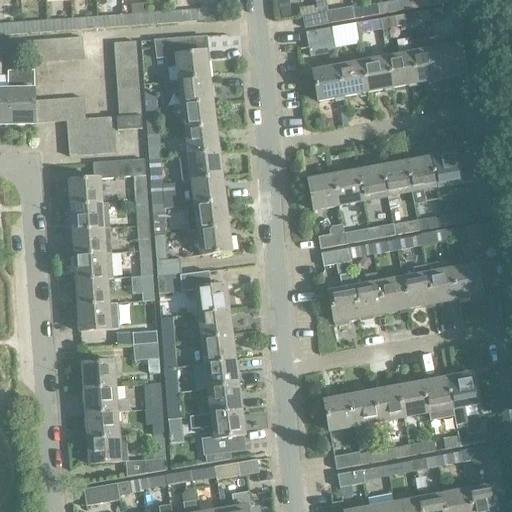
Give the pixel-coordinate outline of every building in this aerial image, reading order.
[(280,11),(289,9),(290,9),(288,0),(278,2),(280,11)] [(324,0),(313,0),(314,1),(315,12),(301,14),(303,26),(328,23),(327,13),(324,0)] [(399,0),(398,0),(376,4),(377,14),(401,9),(399,0)] [(426,5),(424,0),(399,0),(401,9),(426,5)] [(456,32),(471,29),(466,3),(451,5),(456,32)] [(376,4),(351,9),(353,18),(377,14),(376,4)] [(443,8),(427,11),(429,21),(444,18),(443,8)] [(289,9),(280,11),(281,19),(290,17),(289,9)] [(200,11),(173,13),(174,24),(200,22),(200,11)] [(429,21),(427,11),(402,15),(404,25),(429,21)] [(173,13),(148,15),(149,26),(174,24),(173,13)] [(148,15),(123,16),(124,28),(149,26),(148,15)] [(402,15),(378,20),(380,30),(404,25),(402,15)] [(123,16),(97,18),(98,30),(124,28),(123,16)] [(97,18),(73,20),(74,32),(98,30),(97,18)] [(73,20),(48,22),(48,34),(74,32),(73,20)] [(48,22),(22,24),(23,36),(31,36),(31,35),(48,34),(48,22)] [(22,24),(0,25),(0,37),(23,36),(22,24)] [(356,34),(354,24),(329,28),(330,30),(332,42),(333,47),(357,42),(356,34)] [(332,42),(330,30),(306,35),(308,47),(332,42)] [(432,40),(434,50),(439,80),(467,75),(459,35),(432,40)] [(68,39),(70,61),(82,60),(80,38),(68,39)] [(177,83),(207,79),(205,62),(211,61),(208,38),(156,42),(158,59),(167,58),(168,67),(175,66),(177,83)] [(70,61),(68,39),(56,40),(58,62),(70,61)] [(46,63),(44,40),(32,41),(33,63),(46,63)] [(56,40),(44,40),(46,63),(58,62),(56,40)] [(31,43),(9,45),(9,57),(31,55),(31,43)] [(113,57),(136,56),(135,43),(112,45),(113,57)] [(0,57),(9,57),(9,45),(0,45),(0,57)] [(439,80),(434,50),(409,54),(415,84),(439,80)] [(415,84),(409,54),(386,58),(391,88),(415,84)] [(136,68),(136,56),(113,57),(114,70),(136,68)] [(391,88),(386,58),(361,63),(367,93),(391,88)] [(367,93),(361,63),(337,67),(342,97),(367,93)] [(342,97),(337,67),(314,72),(319,102),(342,97)] [(137,80),(136,68),(114,70),(115,82),(137,80)] [(9,73),(9,94),(10,129),(33,129),(33,125),(32,103),(32,73),(9,73)] [(207,79),(177,83),(166,84),(167,94),(178,92),(180,108),(210,104),(207,79)] [(137,80),(115,82),(116,94),(138,93),(137,80)] [(138,93),(116,94),(117,107),(139,105),(138,93)] [(158,111),(156,93),(144,94),(145,112),(153,112),(158,111)] [(9,94),(0,94),(0,129),(10,129),(9,94)] [(82,100),(70,101),(71,123),(84,122),(82,100)] [(71,123),(70,101),(57,102),(59,124),(66,123),(71,123)] [(45,102),(32,103),(33,125),(47,124),(45,102)] [(59,124),(57,102),(45,102),(47,124),(59,124)] [(210,104),(180,108),(184,133),(214,129),(210,104)] [(139,113),(139,105),(117,107),(118,119),(140,118),(139,113)] [(153,112),(145,112),(147,137),(159,136),(158,111),(153,112)] [(140,118),(118,119),(116,119),(117,132),(141,131),(140,118)] [(115,156),(113,119),(99,120),(101,157),(115,156)] [(93,121),(84,122),(84,134),(85,146),(86,158),(101,157),(99,120),(93,121)] [(84,122),(71,123),(66,123),(67,135),(84,134),(84,122)] [(217,154),(214,129),(184,133),(187,158),(217,154)] [(84,134),(67,135),(68,147),(85,146),(84,134)] [(161,162),(159,136),(147,137),(149,163),(161,162)] [(85,146),(68,147),(69,159),(86,158),(85,146)] [(217,154),(187,158),(190,183),(220,179),(217,154)] [(430,159),(435,189),(437,197),(450,195),(448,186),(461,184),(456,154),(430,159)] [(430,159),(405,163),(411,193),(413,205),(425,203),(423,191),(435,189),(430,159)] [(93,164),(94,179),(65,181),(67,197),(71,197),(72,207),(101,205),(99,179),(122,178),(133,177),(135,202),(135,203),(147,202),(148,201),(145,160),(144,160),(121,162),(93,164)] [(163,187),(161,162),(149,163),(150,188),(163,187)] [(366,171),(356,172),(362,202),(387,198),(381,168),(380,162),(365,165),(366,171)] [(405,163),(381,168),(387,198),(411,193),(405,163)] [(356,172),(332,177),(337,207),(362,202),(356,172)] [(491,172),(477,174),(483,220),(497,218),(491,172)] [(337,207),(332,177),(308,181),(313,211),(337,207)] [(224,204),(220,179),(190,183),(194,208),(224,204)] [(165,212),(163,187),(150,188),(152,213),(165,212)] [(149,227),(147,202),(135,203),(137,228),(149,227)] [(108,204),(101,205),(72,207),(74,232),(102,230),(110,229),(108,204)] [(227,229),(224,204),(194,208),(197,233),(227,229)] [(165,212),(152,213),(154,238),(167,237),(165,212)] [(466,212),(441,217),(442,227),(468,222),(466,212)] [(442,227),(441,217),(416,222),(418,232),(442,227)] [(418,232),(416,222),(402,224),(404,234),(418,232)] [(482,224),(468,227),(470,237),(473,252),(487,249),(482,224)] [(392,225),(367,230),(369,241),(394,236),(392,225)] [(149,227),(137,228),(138,254),(151,253),(149,227)] [(470,237),(468,227),(443,231),(445,242),(470,237)] [(231,256),(227,229),(197,233),(201,260),(231,256)] [(108,230),(101,231),(71,234),(73,259),(111,256),(108,230)] [(367,230),(342,234),(343,235),(345,246),(369,241),(367,230)] [(445,242),(443,231),(418,236),(420,246),(445,242)] [(343,235),(329,237),(318,239),(320,251),(345,247),(345,246),(343,235)] [(418,236),(394,241),(396,251),(420,246),(418,236)] [(167,237),(154,238),(156,263),(168,262),(167,237)] [(396,251),(394,241),(370,245),(372,255),(396,251)] [(345,249),(346,251),(347,259),(363,257),(361,247),(345,249)] [(347,259),(346,251),(321,256),(322,259),(323,268),(348,264),(347,259)] [(153,278),(151,253),(138,254),(140,279),(153,278)] [(113,281),(111,256),(73,259),(75,284),(105,281),(113,281)] [(180,261),(168,262),(156,263),(157,279),(175,278),(181,277),(180,261)] [(456,300),(450,270),(449,262),(424,267),(431,305),(456,300)] [(450,270),(456,300),(480,296),(475,266),(450,270)] [(414,277),(402,279),(407,309),(431,305),(424,267),(412,269),(414,277)] [(121,283),(133,283),(132,270),(112,271),(115,310),(134,309),(133,294),(122,295),(121,283)] [(210,273),(181,277),(175,278),(157,279),(160,321),(172,320),(170,295),(183,294),(194,292),(197,317),(227,313),(224,290),(212,291),(210,273)] [(341,290),(329,293),(334,323),(335,322),(336,326),(350,324),(349,320),(358,318),(352,288),(350,274),(338,276),(341,290)] [(382,314),(377,284),(375,275),(362,277),(364,286),(352,288),(358,318),(360,318),(361,322),(374,320),(373,315),(382,314)] [(153,278),(140,279),(142,304),(155,303),(153,278)] [(407,309),(402,279),(377,284),(382,314),(407,309)] [(107,306),(105,281),(75,284),(77,309),(107,306)] [(109,334),(107,306),(77,309),(79,336),(109,334)] [(230,338),(227,313),(197,317),(200,342),(230,338)] [(174,345),(172,320),(160,321),(161,346),(174,345)] [(133,346),(157,345),(156,333),(132,335),(133,346)] [(233,363),(230,338),(200,342),(204,366),(233,363)] [(158,360),(157,345),(133,346),(134,362),(147,361),(158,360)] [(174,345),(161,346),(163,372),(175,370),(174,345)] [(158,360),(147,361),(149,386),(160,386),(158,360)] [(233,363),(204,366),(193,368),(197,393),(207,392),(237,388),(233,363)] [(84,391),(114,389),(112,366),(82,368),(84,391)] [(177,396),(175,370),(163,372),(165,397),(177,396)] [(446,378),(452,408),(457,438),(459,448),(484,444),(482,432),(467,435),(462,406),(477,403),(474,389),(495,385),(493,371),(472,375),(471,373),(446,378)] [(446,378),(421,383),(427,413),(452,408),(446,378)] [(421,383),(396,387),(402,417),(427,413),(421,383)] [(160,386),(149,386),(151,407),(145,408),(145,412),(162,411),(160,386)] [(396,387),(372,392),(378,422),(402,417),(396,387)] [(237,388),(207,392),(210,416),(240,412),(237,388)] [(115,403),(114,389),(84,391),(85,417),(115,414),(128,413),(128,402),(115,403)] [(378,422),(372,392),(347,396),(353,427),(378,422)] [(177,396),(165,397),(167,421),(179,420),(177,396)] [(353,427),(347,396),(323,401),(329,431),(353,427)] [(162,411),(145,412),(146,427),(152,427),(153,436),(164,435),(162,411)] [(240,412),(210,416),(191,419),(193,432),(212,429),(214,441),(202,442),(203,455),(245,450),(240,412)] [(511,438),(511,412),(502,413),(506,440),(511,438)] [(115,414),(85,417),(87,441),(126,438),(130,438),(130,426),(116,427),(115,414)] [(179,420),(167,421),(169,447),(181,446),(179,420)] [(164,435),(153,436),(154,452),(165,451),(164,435)] [(126,438),(87,441),(89,466),(126,464),(128,464),(126,438)] [(459,448),(457,438),(442,440),(444,451),(459,448)] [(432,442),(417,445),(419,455),(434,452),(432,442)] [(408,447),(383,451),(385,461),(410,457),(408,447)] [(475,450),(460,452),(462,464),(477,461),(475,450)] [(385,461),(383,451),(358,456),(360,466),(385,461)] [(360,466),(358,456),(358,454),(333,459),(336,471),(360,467),(360,466)] [(435,457),(437,468),(452,466),(450,454),(435,457)] [(435,457),(410,462),(412,473),(437,468),(435,457)] [(146,462),(147,475),(168,472),(167,461),(146,462)] [(146,462),(128,464),(126,464),(127,479),(147,475),(146,462)] [(412,473),(410,462),(386,466),(388,478),(412,473)] [(214,469),(216,479),(217,482),(241,478),(238,465),(214,469)] [(388,478),(386,466),(362,471),(364,482),(388,478)] [(214,469),(190,473),(191,483),(216,479),(214,469)] [(337,476),(340,489),(364,484),(364,482),(362,471),(337,476)] [(191,483),(190,473),(165,477),(166,488),(191,483)] [(166,488),(165,477),(141,481),(142,491),(166,488)] [(127,484),(115,486),(117,499),(130,497),(127,484)] [(117,499),(115,486),(83,492),(86,505),(117,499)] [(496,511),(492,487),(467,492),(471,511),(496,511)] [(471,511),(467,492),(442,496),(445,511),(471,511)] [(246,511),(246,510),(251,509),(249,495),(231,497),(233,511),(246,511)] [(445,511),(442,496),(418,501),(419,511),(445,511)] [(419,511),(418,501),(393,506),(394,511),(419,511)] [(195,511),(195,503),(183,505),(183,511),(195,511)]
